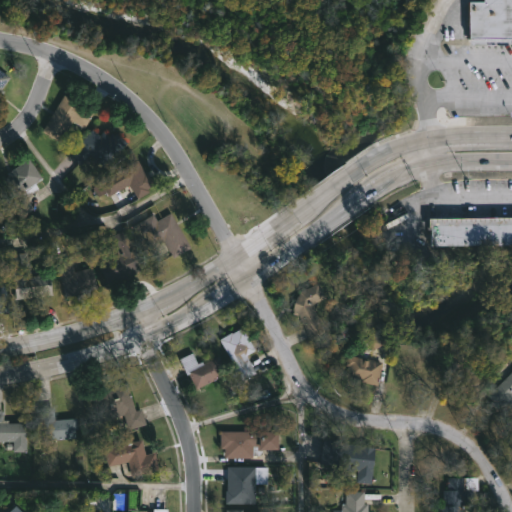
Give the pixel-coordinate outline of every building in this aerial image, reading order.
[(511,0),(511,43),(465,43),(465,1),(480,1),(480,0),(511,0)] [(0,70),(10,78),(1,89),(5,92),(0,98),(0,70)] [(89,118),(83,128),(71,121),(59,142),(41,131),(63,93),(93,110),(89,118)] [(92,128),(100,134),(103,130),(109,135),(111,132),(114,135),(116,132),(127,142),(105,167),(89,153),(80,163),(70,154),(92,128)] [(138,158),(154,184),(148,188),(149,191),(138,198),(129,184),(123,187),(124,189),(119,192),(118,190),(109,196),(100,180),(138,158)] [(31,159),(42,178),(22,191),(34,208),(20,217),(11,203),(17,199),(3,178),(9,174),(8,173),(31,159)] [(171,212),(190,247),(173,257),(164,240),(151,247),(146,238),(140,241),(132,225),(154,214),(157,220),(171,212)] [(511,216),(511,243),(425,244),(424,217),(511,216)] [(125,229),(144,267),(124,279),(123,278),(109,285),(97,260),(111,252),(113,256),(118,253),(109,237),(125,229)] [(27,252),(30,276),(50,273),(53,293),(15,298),(9,254),(27,252)] [(71,259),(75,272),(92,267),(97,283),(65,292),(57,263),(71,259)] [(0,282),(5,282),(9,311),(0,312),(0,282)] [(326,331),(310,339),(298,314),(293,314),(294,310),(293,310),(298,291),(318,282),(326,298),(314,304),(326,331)] [(243,327),(256,349),(246,355),(256,372),(243,380),(220,339),(243,327)] [(377,351),(382,337),(368,332),(363,346),(377,351)] [(482,349),(473,364),(467,361),(465,365),(487,379),(474,401),(452,386),(453,384),(442,377),(467,339),(482,349)] [(195,359),(197,364),(201,362),(202,364),(218,356),(228,375),(194,392),(178,359),(191,352),(195,359)] [(348,354),(384,362),(378,386),(361,381),(361,380),(346,377),(348,366),(346,365),(348,354)] [(511,418),(509,415),(503,421),(489,406),(494,401),(489,395),(511,372),(511,418)] [(127,383),(136,410),(141,408),(147,424),(129,430),(127,424),(118,427),(115,417),(99,422),(90,392),(106,387),(107,390),(127,383)] [(54,407),(55,420),(77,418),(78,429),(76,429),(77,438),(39,441),(36,408),(54,407)] [(0,410),(4,410),(4,419),(9,419),(9,422),(26,423),(26,429),(28,429),(28,451),(14,451),(14,441),(0,440),(0,410)] [(276,431),(276,449),(261,449),(261,455),(253,455),(253,457),(225,457),(225,448),(220,448),(220,430),(256,431),(255,446),(257,446),(258,431),(276,431)] [(376,447),(371,484),(358,482),(359,472),(345,470),(346,466),(322,463),(325,438),(343,440),(342,443),(376,447)] [(146,453),(146,454),(155,452),(160,470),(132,478),(128,462),(109,467),(104,448),(142,439),(146,453)] [(256,466),(266,468),(266,482),(256,482),(256,496),(258,496),(258,501),(255,501),(255,504),(225,503),(227,466),(256,466)] [(440,511),(440,506),(443,506),(443,490),(448,490),(448,477),(479,477),(479,490),(472,490),(472,501),(464,501),(463,511),(440,511)] [(137,511),(137,490),(127,490),(127,511),(137,511)] [(365,494),(364,503),(369,503),(368,511),(375,511),(342,511),(342,503),(346,503),(346,491),(365,491),(365,494)]
